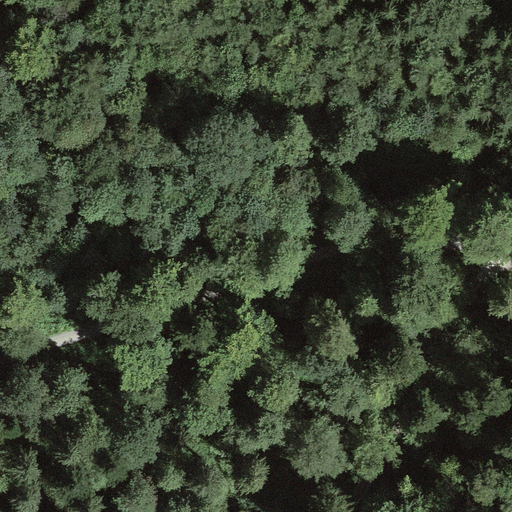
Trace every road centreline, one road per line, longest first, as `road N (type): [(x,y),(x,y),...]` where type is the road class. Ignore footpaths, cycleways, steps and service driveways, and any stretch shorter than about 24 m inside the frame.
road 1 (track): [(468,237),(348,243),(0,350)]
road 2 (track): [(338,511),(413,381),(511,256)]
